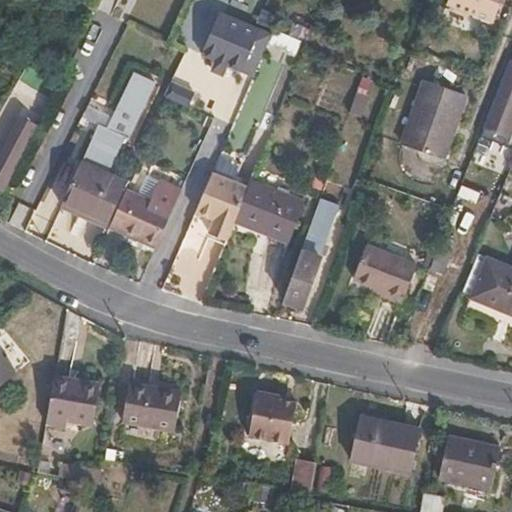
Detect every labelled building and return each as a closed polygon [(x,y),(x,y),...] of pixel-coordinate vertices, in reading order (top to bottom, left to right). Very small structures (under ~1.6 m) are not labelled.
[(314,20),(318,10),(295,0),(293,0),(290,9),(314,20)] [(447,0),(446,5),(452,7),(453,11),(466,16),(469,14),(492,23),(500,0),(447,0)] [(201,52),(254,73),(272,32),(217,10),(201,52)] [(485,122),(508,134),(511,123),(511,67),(509,66),(485,122)] [(127,136),(152,81),(131,71),(107,126),(123,134),(127,136)] [(439,158),(464,95),(422,77),(398,141),(439,158)] [(164,94),(169,97),(182,103),(188,89),(170,80),(164,94)] [(0,189),(2,190),(35,123),(20,115),(0,156),(0,189)] [(61,204),(86,216),(106,173),(123,134),(107,126),(98,122),(61,204)] [(504,144),(508,134),(485,122),(481,134),(504,144)] [(208,237),(226,244),(227,241),(244,199),(249,186),(213,172),(195,215),(213,223),(208,237)] [(106,173),(86,216),(106,225),(125,182),(106,173)] [(157,178),(149,197),(171,207),(177,193),(174,186),(157,178)] [(110,226),(112,228),(129,188),(126,188),(110,226)] [(112,228),(153,246),(171,207),(149,197),(129,188),(112,228)] [(244,199),(227,241),(280,262),(296,219),(244,199)] [(307,233),(283,300),(301,306),(324,239),(307,233)] [(414,262),(365,243),(351,278),(383,290),(381,294),(401,301),(414,262)] [(443,272),(452,249),(439,243),(429,266),(443,272)] [(511,262),(476,248),(459,291),(469,295),(468,299),(511,317),(511,262)] [(0,381),(13,370),(0,354),(0,381)] [(98,387),(53,378),(46,413),(92,421),(98,387)] [(181,394),(128,384),(122,424),(174,433),(181,394)] [(284,396),(261,391),(252,439),(294,446),(301,403),(284,399),(284,396)] [(349,463),(412,474),(420,430),(357,419),(349,463)] [(438,479),(491,488),(500,447),(446,437),(438,479)] [(97,485),(100,469),(59,461),(57,477),(97,485)] [(301,461),(295,493),(312,495),(317,463),(301,461)]
